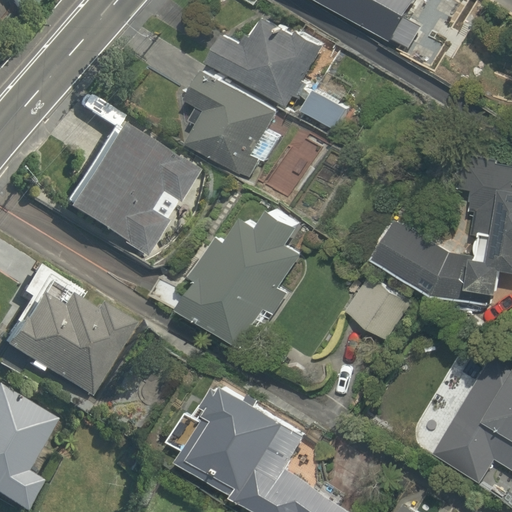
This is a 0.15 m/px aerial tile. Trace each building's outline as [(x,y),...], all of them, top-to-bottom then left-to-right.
[(36,0),(9,0),(19,13),(36,0)] [(326,0),(391,39),(394,34),(411,44),(423,23),(407,13),(414,0),(326,0)] [(352,100),(323,82),(317,90),(311,86),(304,81),(326,45),(295,25),(290,34),(263,17),(251,35),(232,24),(210,58),(287,107),(294,95),(304,102),(296,114),(330,136),(352,100)] [(207,108),(188,139),(241,172),(251,178),(262,160),(253,154),(280,109),(210,66),(190,98),(207,108)] [(195,178),(115,125),(64,202),(144,255),(195,178)] [(511,161),(476,157),(463,256),(395,215),(372,253),(458,304),(468,287),(500,291),(503,267),(511,268),(511,161)] [(232,241),(220,234),(193,276),(202,281),(187,306),(246,344),(262,319),(265,313),(274,319),(291,292),(282,287),(288,277),(305,250),(292,241),(302,225),(271,205),(260,222),(249,215),(232,241)] [(416,298),(370,266),(344,304),(390,335),(416,298)] [(53,300),(33,288),(1,341),(85,392),(130,316),(81,287),(75,297),(60,288),(53,300)] [(511,353),(498,345),(434,450),(484,481),(496,462),(511,471),(511,353)] [(166,440),(184,452),(179,460),(264,511),(362,511),(318,485),(288,467),(311,430),(228,380),(205,418),(187,407),(166,440)] [(25,464),(55,419),(0,383),(0,498),(18,510),(41,475),(25,464)] [(426,511),(409,501),(402,511),(426,511)]
